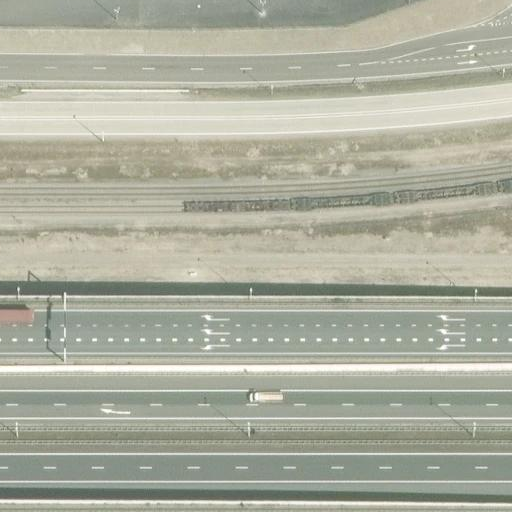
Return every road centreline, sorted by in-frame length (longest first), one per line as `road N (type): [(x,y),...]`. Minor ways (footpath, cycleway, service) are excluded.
road 1 (trunk): [(511,330),(0,338)]
road 2 (trunk): [(511,404),(0,404)]
road 3 (trunk): [(0,467),(511,467)]
